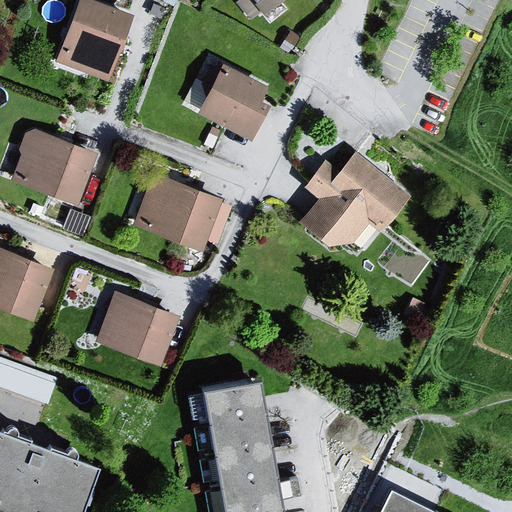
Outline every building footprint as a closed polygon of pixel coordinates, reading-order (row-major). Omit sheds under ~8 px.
[(103,0),(73,0),(53,57),(106,76),(130,10),(103,0)] [(256,0),(264,8),(273,0),(256,0)] [(298,34),(289,29),(280,44),(289,50),(298,34)] [(221,59),(196,108),(249,135),(267,100),(257,95),(265,82),(221,59)] [(95,148),(34,126),(24,130),(18,146),(20,151),(11,176),(77,199),(95,148)] [(409,191),(353,147),(337,167),(323,157),(303,182),(316,194),(298,218),(327,242),(352,240),(367,222),(379,230),(409,191)] [(220,194),(157,170),(148,176),(131,222),(199,248),(220,194)] [(0,304),(33,317),(53,265),(0,244),(0,304)] [(93,338),(157,362),(176,311),(112,287),(93,338)] [(425,301),(412,295),(405,310),(417,316),(425,301)] [(57,376),(0,355),(0,387),(48,406),(57,376)] [(281,511),(256,373),(199,383),(222,511),(281,511)] [(57,511),(73,511),(93,460),(0,424),(0,503),(22,511),(27,511),(31,502),(57,511)] [(443,511),(388,484),(373,511),(443,511)]
